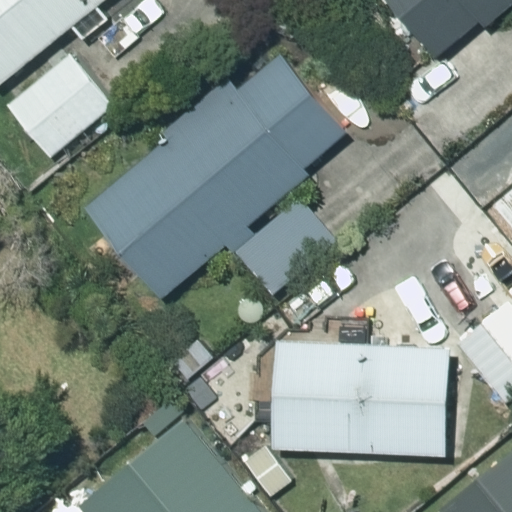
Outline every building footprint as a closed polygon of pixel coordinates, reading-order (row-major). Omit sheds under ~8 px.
[(106,2),(107,0),(0,0),(0,73),(7,81),(82,21),(90,30),(113,11),(106,2)] [(511,0),(405,0),(449,51),(489,17),(495,23),(511,7),(511,0)] [(79,49),(16,101),(59,152),(121,101),(79,49)] [(179,132),(99,200),(175,290),(237,236),(246,247),(263,231),(256,222),(319,168),(314,162),(356,125),(291,49),(247,87),(235,73),(173,126),(179,132)] [(511,124),(452,175),(484,214),(494,205),(511,226),(511,124)] [(0,204),(18,190),(0,169),(0,204)] [(511,265),(504,255),(458,292),(483,322),(511,298),(511,265)] [(511,302),(469,336),(511,390),(511,302)] [(463,342),(290,336),(286,444),(459,450),(463,342)] [(207,338),(182,359),(196,374),(221,353),(207,338)] [(511,511),(511,456),(454,503),(461,511),(511,511)]
